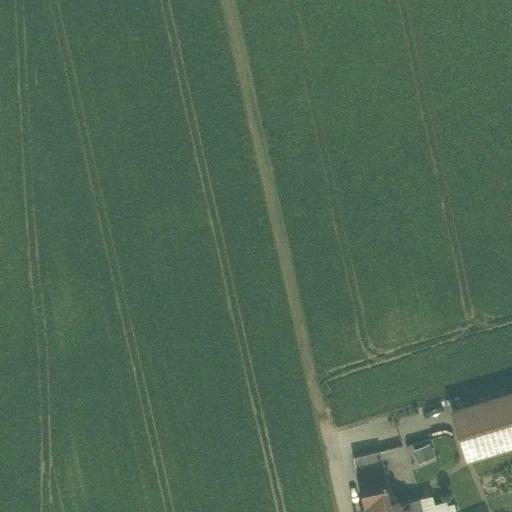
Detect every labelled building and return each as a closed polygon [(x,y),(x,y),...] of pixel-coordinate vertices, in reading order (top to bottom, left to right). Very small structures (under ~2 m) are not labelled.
[(511,391),(452,410),(465,456),(511,441),(511,391)] [(429,441),(413,448),(418,462),(435,455),(429,441)] [(353,455),(357,471),(383,465),(379,449),(353,455)] [(411,511),(408,500),(396,503),(395,493),(389,494),(383,465),(357,471),(364,506),(362,507),(363,511),(411,511)] [(436,511),(456,511),(454,501),(447,503),(446,499),(434,502),(432,494),(419,497),(422,511),(432,511),(436,511)] [(422,511),(419,497),(408,500),(411,511),(436,511),(432,511),(422,511)]
